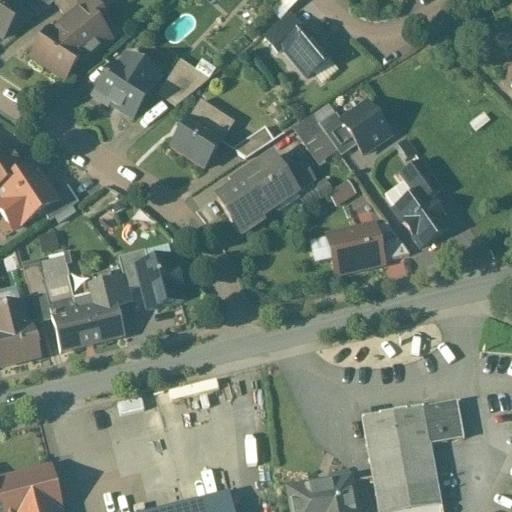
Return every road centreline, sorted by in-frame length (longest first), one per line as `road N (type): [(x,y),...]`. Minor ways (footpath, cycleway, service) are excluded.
road 1 (residential): [(240,348),(205,247),(146,187),(0,98)]
road 2 (residential): [(511,281),(240,348)]
road 3 (residential): [(240,348),(0,407)]
road 4 (residential): [(332,0),(355,25),(377,32),(396,31),(444,0)]
